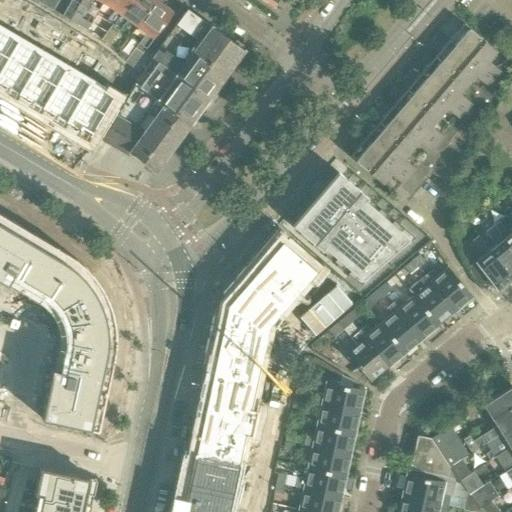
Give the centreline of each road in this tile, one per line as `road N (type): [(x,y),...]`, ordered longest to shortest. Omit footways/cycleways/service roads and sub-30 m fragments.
road 1 (residential): [(367,511),(392,402),(498,319)]
road 2 (tertiary): [(175,254),(199,250),(226,226),(336,99)]
road 3 (tertiary): [(298,63),(166,238)]
road 4 (residential): [(498,319),(434,222),(467,132)]
road 5 (residential): [(146,463),(0,431)]
road 6 (tertiary): [(336,99),(420,0)]
road 7 (tertiary): [(163,375),(184,322),(175,254)]
road 8 (tertiary): [(166,238),(142,211),(61,180)]
